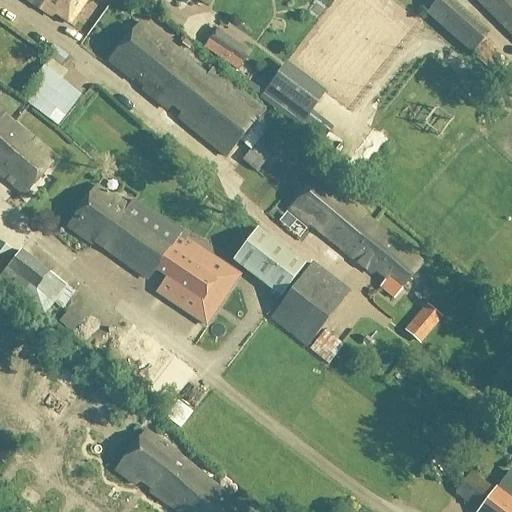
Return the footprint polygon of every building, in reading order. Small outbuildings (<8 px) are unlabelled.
[(21,0),(52,21),(58,17),(68,24),(65,30),(67,31),(89,0),(21,0)] [(511,46),(511,0),(472,0),(470,2),(511,46)] [(440,1),(423,18),(460,55),(477,39),(440,1)] [(205,78),(138,25),(107,64),(167,111),(171,108),(180,115),(177,120),(226,159),(263,113),(211,71),(205,78)] [(19,43),(9,62),(25,71),(35,51),(19,43)] [(209,63),(236,75),(243,59),(216,48),(209,63)] [(58,80),(66,57),(48,50),(39,74),(58,80)] [(324,95),(285,65),(261,98),(301,127),(324,95)] [(53,131),(77,101),(39,70),(15,100),(53,131)] [(0,178),(21,197),(29,188),(33,191),(56,160),(34,141),(32,143),(0,115),(0,178)] [(284,140),(269,127),(240,162),(255,175),(284,140)] [(362,219),(317,180),(289,213),(308,229),(310,227),(347,257),(372,229),(362,220),(362,219)] [(126,210),(95,188),(67,229),(91,246),(93,243),(147,281),(154,274),(163,281),(153,297),(204,332),(241,278),(131,203),(126,210)] [(372,229),(347,257),(370,276),(375,273),(386,281),(379,290),(392,301),(419,270),(372,229)] [(278,300),(303,269),(255,232),(231,264),(278,300)] [(0,245),(0,271),(12,254),(0,245)] [(61,312),(73,294),(65,289),(66,288),(20,252),(1,275),(48,312),(53,306),(61,312)] [(269,325),(308,351),(346,296),(307,269),(269,325)] [(416,343),(439,317),(426,306),(403,332),(416,343)] [(324,334),(309,352),(327,367),(341,348),(324,334)] [(242,511),(143,433),(114,473),(133,488),(140,484),(149,490),(148,494),(173,511),(242,511)] [(473,511),(491,488),(471,473),(453,496),(473,511)] [(491,488),(473,511),(511,511),(511,501),(496,489),(494,491),(490,489),(491,488)]
